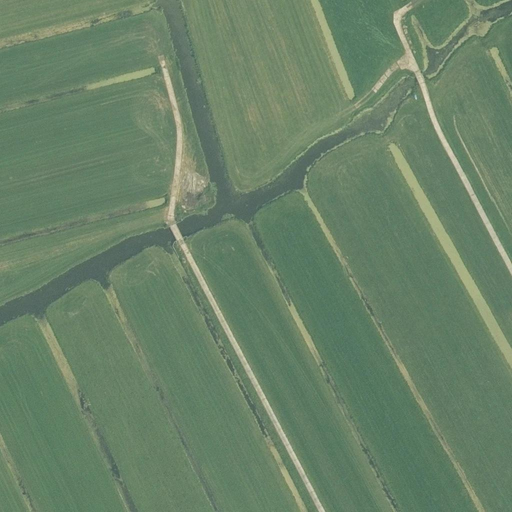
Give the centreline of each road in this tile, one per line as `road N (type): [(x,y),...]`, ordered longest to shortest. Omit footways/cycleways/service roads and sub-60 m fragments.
road 1 (track): [(160,52),(181,134),(172,222),(323,511)]
road 2 (track): [(511,270),(435,126),(391,0)]
road 3 (track): [(174,188),(0,233)]
